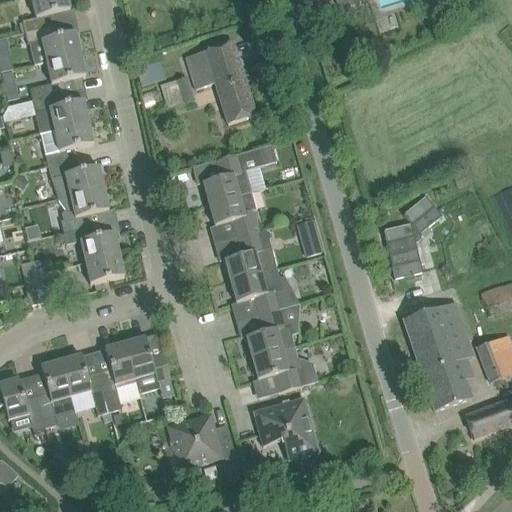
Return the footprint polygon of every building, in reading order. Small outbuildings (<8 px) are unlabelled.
[(20,23),(23,35),(52,28),(50,17),(69,12),(66,0),(24,0),(18,2),(23,23),(20,23)] [(295,0),(297,7),(302,6),(320,0),(333,0),(337,12),(358,5),(356,0),(295,0)] [(45,64),(45,65),(79,57),(74,35),(55,40),(52,28),(23,35),(25,47),(28,47),(33,67),(45,64)] [(185,60),(195,92),(214,86),(227,127),(255,118),(232,45),(213,51),(185,60)] [(29,90),(32,103),(60,96),(58,85),(85,79),(79,57),(45,65),(50,85),(29,90)] [(160,87),(167,109),(193,101),(186,79),(174,83),(160,87)] [(15,93),(4,95),(6,104),(17,101),(15,93)] [(87,125),(82,103),(63,108),(60,96),(32,103),(39,136),(87,125)] [(92,147),(87,125),(39,136),(47,169),(76,162),(73,151),(92,147)] [(293,144),(277,148),(284,179),(300,176),(293,144)] [(202,186),(208,207),(251,195),(244,171),(258,168),(254,152),(224,161),(213,165),(216,176),(218,176),(220,181),(202,186)] [(51,182),(57,202),(103,191),(98,169),(78,174),(76,162),(47,169),(50,182),(51,182)] [(17,178),(12,187),(21,193),(27,184),(17,178)] [(60,223),(63,235),(91,229),(89,217),(108,213),(103,191),(57,202),(58,202),(64,212),(61,216),(62,222),(60,223)] [(231,229),(234,241),(259,235),(253,213),(255,212),(251,195),(208,207),(214,229),(232,224),(233,229),(231,229)] [(392,281),(421,274),(412,240),(429,236),(426,223),(435,221),(430,201),(399,209),(403,226),(380,232),(392,281)] [(80,244),(84,265),(118,257),(113,236),(94,240),(91,229),(63,235),(65,248),(80,244)] [(224,263),(230,284),(276,271),(270,249),(266,233),(259,235),(234,241),(238,253),(240,253),(241,258),(224,263)] [(318,244),(302,249),(305,259),(321,255),(318,244)] [(118,257),(84,265),(90,287),(123,279),(118,257)] [(44,263),(32,265),(41,306),(53,303),(44,263)] [(20,268),(30,308),(41,306),(32,265),(20,268)] [(253,306),(256,318),(280,312),(276,295),(282,293),(276,271),(230,284),(236,306),(253,301),(255,306),(253,306)] [(485,308),(511,300),(511,284),(481,293),(485,308)] [(402,323),(411,349),(434,414),(471,401),(458,364),(473,358),(455,305),(402,323)] [(245,340),(251,361),(294,349),(287,327),(284,328),(282,324),(284,324),(280,312),(256,318),(259,330),(261,330),(263,335),(245,340)] [(476,350),(489,386),(511,376),(511,349),(508,338),(476,350)] [(144,340),(124,346),(134,382),(138,396),(162,390),(160,384),(169,382),(162,357),(150,360),(144,340)] [(109,372),(98,375),(108,413),(121,410),(114,387),(134,382),(124,346),(104,351),(109,372)] [(294,349),(251,361),(257,383),(273,378),(277,396),(302,389),(297,371),(300,371),(294,349)] [(80,358),(60,364),(70,399),(90,394),(96,417),(108,413),(98,375),(86,378),(80,358)] [(47,395),(36,399),(44,430),(56,427),(54,420),(75,414),(70,399),(60,364),(40,369),(47,395)] [(44,430),(36,399),(23,402),(18,382),(0,386),(0,409),(3,408),(7,423),(26,418),(28,418),(32,434),(44,430)] [(252,415),(259,437),(262,449),(281,444),(287,464),(318,455),(302,401),(252,415)] [(497,406),(464,418),(473,442),(511,427),(511,403),(498,408),(497,406)] [(119,416),(112,418),(114,427),(121,425),(119,416)] [(175,459),(168,461),(174,481),(195,475),(193,469),(220,461),(224,474),(238,470),(232,448),(219,451),(210,418),(167,430),(175,459)] [(0,486),(6,491),(17,479),(1,465),(0,464),(0,486)] [(96,479),(103,488),(112,480),(104,472),(96,479)]
